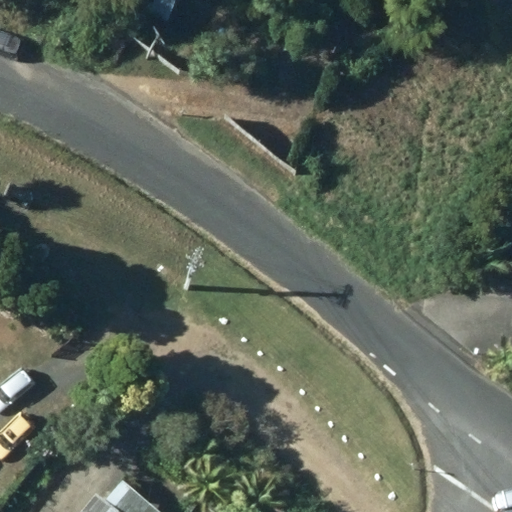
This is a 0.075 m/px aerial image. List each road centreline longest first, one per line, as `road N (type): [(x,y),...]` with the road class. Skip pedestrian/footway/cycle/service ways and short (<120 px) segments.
road 1 (unclassified): [(511,428),(221,202),(73,110),(0,85)]
road 2 (track): [(363,511),(283,421),(149,327),(88,345)]
